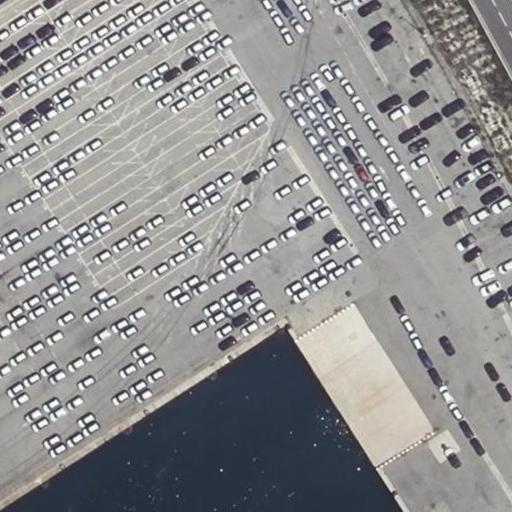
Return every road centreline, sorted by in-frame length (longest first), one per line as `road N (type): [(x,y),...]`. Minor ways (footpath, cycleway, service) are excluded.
road 1 (unknown): [(359,169),(5,427)]
road 2 (unknown): [(359,169),(511,414)]
road 3 (unknown): [(254,0),(359,169)]
